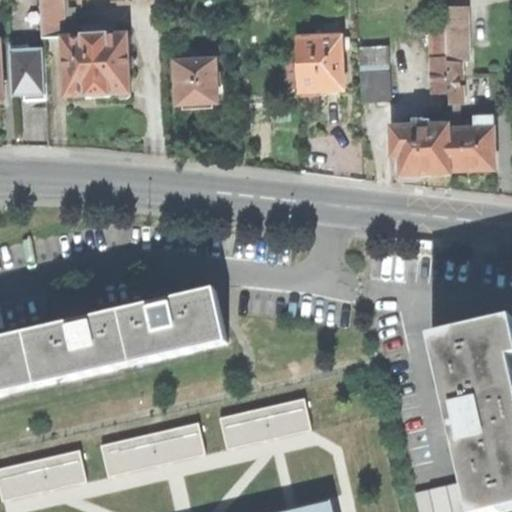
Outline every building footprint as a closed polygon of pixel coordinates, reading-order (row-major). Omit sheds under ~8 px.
[(41,0),(42,5),(44,40),(63,39),(62,10),(69,10),(68,0),(41,0)] [(447,9),(447,15),(447,29),(462,29),(462,26),(467,26),(467,8),(447,9)] [(432,30),(447,29),(447,15),(427,15),(427,30),(432,30)] [(321,25),(322,39),(343,38),(342,24),(321,25)] [(433,60),(448,59),(448,48),(447,31),(447,29),(432,30),(433,60)] [(447,31),(448,48),(467,47),(467,30),(447,31)] [(63,39),(67,99),(87,98),(87,99),(99,99),(111,98),(111,97),(118,96),(118,99),(121,101),(129,101),(132,98),(128,36),(63,39)] [(297,40),(300,92),(303,92),(321,91),(328,90),(344,90),(342,51),(345,51),(344,38),(343,38),(322,39),(297,40)] [(358,46),(359,64),(390,63),(389,45),(358,46)] [(460,63),(468,63),(467,47),(448,48),(448,59),(448,63),(460,63)] [(11,49),(13,92),(25,91),(26,97),(26,102),(36,102),(46,101),(44,52),(30,53),(30,48),(11,49)] [(176,54),(179,108),(197,107),(218,106),(216,64),(192,65),(191,54),(176,54)] [(448,63),(448,59),(433,60),(433,94),(449,94),(448,63)] [(461,106),(460,63),(448,63),(449,94),(449,106),(461,106)] [(362,73),(362,103),(392,102),(391,72),(362,73)] [(472,130),(450,130),(452,172),(471,172),(494,171),(492,117),(473,118),(472,130)] [(400,159),(401,177),(423,177),(449,176),(449,172),(452,172),(450,130),(450,127),(431,127),(431,122),(426,122),(426,128),(392,129),(393,159),(400,159)] [(413,237),(412,246),(429,247),(433,248),(434,244),(434,240),(413,237)] [(152,307),(123,314),(135,366),(230,344),(218,292),(173,302),(152,307)] [(149,297),(152,307),(173,302),(171,292),(149,297)] [(57,317),(59,328),(82,323),(79,313),(57,317)] [(135,366),(123,314),(82,323),(59,328),(19,337),(31,390),(135,366)] [(472,511),(503,511),(511,510),(511,320),(433,338),(472,511)] [(0,396),(31,390),(19,337),(0,341),(0,396)] [(218,417),(226,450),(311,430),(303,397),(218,417)] [(106,477),(206,454),(199,421),(99,444),(106,477)] [(78,449),(0,466),(0,495),(1,501),(86,482),(78,449)]
